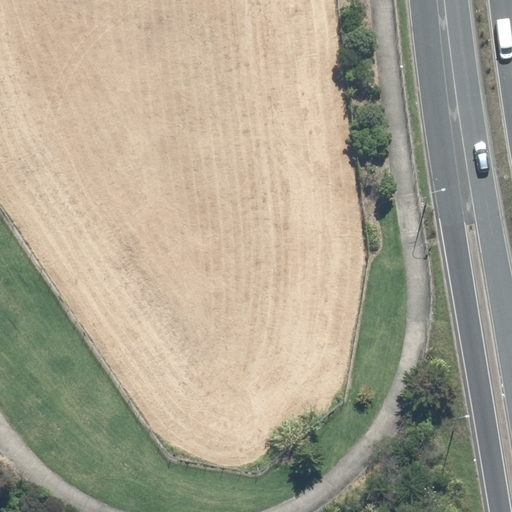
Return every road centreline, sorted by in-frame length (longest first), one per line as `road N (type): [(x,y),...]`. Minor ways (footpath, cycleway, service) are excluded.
road 1 (motorway): [(500,511),(457,237),(451,76)]
road 2 (primary): [(511,347),(451,76)]
